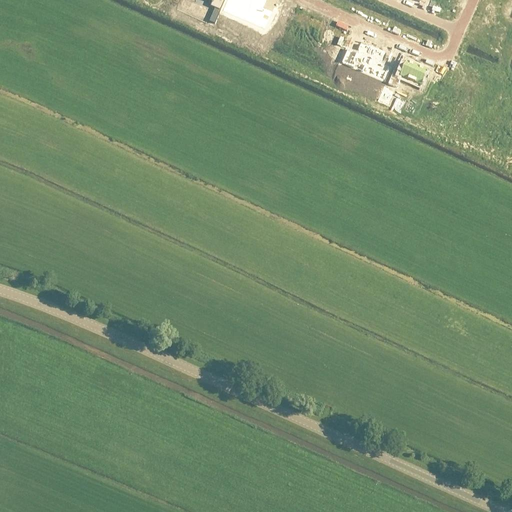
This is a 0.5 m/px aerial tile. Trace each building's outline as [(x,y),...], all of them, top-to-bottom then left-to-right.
[(201,0),(211,4),(209,9),(214,11),(208,24),(213,26),(225,0),(201,0)] [(242,22),(252,0),(227,0),(221,13),(242,22)] [(266,2),(260,0),(252,0),(242,22),(263,32),(273,9),(264,5),(266,2)] [(423,0),(421,6),(429,9),(429,11),(434,13),(435,12),(443,15),(449,0),(423,0)] [(274,17),(268,31),(278,35),(281,28),(302,37),(309,21),(302,18),(302,17),(297,15),(297,16),(287,11),(283,21),(274,17)] [(309,32),(303,46),(311,49),(314,43),(336,53),(344,36),(320,26),(316,35),(309,32)] [(347,52),(341,66),(361,75),(373,49),(361,44),(360,47),(358,51),(349,47),(347,51),(347,52)] [(373,49),(361,75),(384,85),(391,69),(392,66),(382,62),(384,56),(385,54),(373,49)] [(421,89),(428,73),(406,63),(402,73),(395,69),(387,87),(395,90),(396,91),(401,80),(421,89)] [(435,82),(427,99),(434,102),(437,97),(456,106),(464,89),(457,86),(458,85),(450,81),(450,83),(443,80),(441,84),(435,82)] [(387,108),(393,93),(383,89),(376,104),(387,108)]
